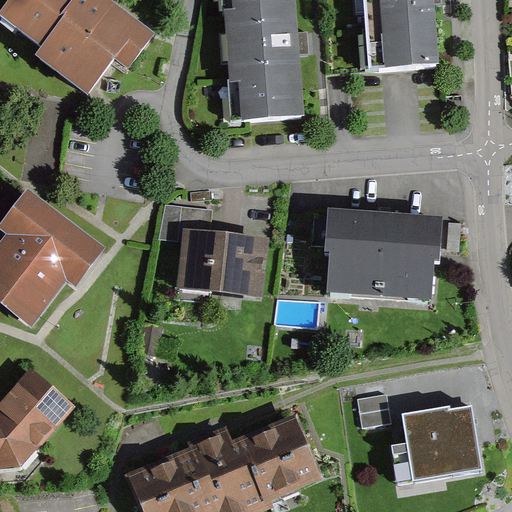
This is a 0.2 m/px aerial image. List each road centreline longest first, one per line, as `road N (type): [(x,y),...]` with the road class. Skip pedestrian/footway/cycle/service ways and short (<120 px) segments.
road 1 (residential): [(186,0),(166,104),(174,137),(200,167),(251,175),(488,150)]
road 2 (residential): [(511,370),(492,284),(488,150)]
road 3 (residential): [(488,150),(479,0)]
